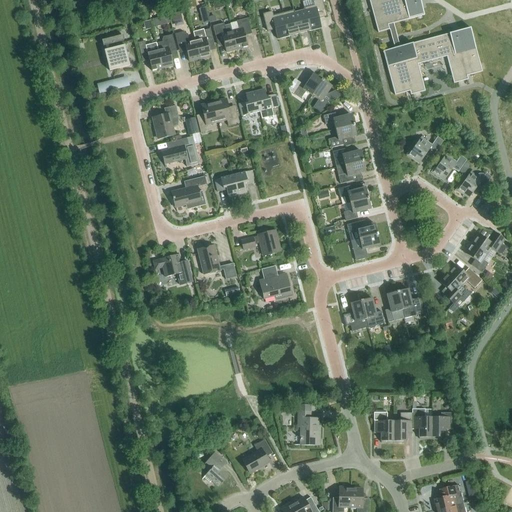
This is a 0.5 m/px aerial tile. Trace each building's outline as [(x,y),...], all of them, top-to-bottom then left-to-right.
[(314,5),(303,8),(304,11),(304,10),(310,31),(321,28),(318,19),(326,17),(321,0),(320,0),(313,2),(314,5)] [(368,0),(378,33),(390,30),(395,48),(383,52),(394,96),(405,93),(404,89),(408,87),(410,95),(425,91),(418,65),(446,57),(453,84),(468,80),(466,72),(470,71),(471,75),(482,72),(470,28),(459,31),(459,30),(459,31),(449,34),(450,37),(440,40),(439,36),(425,40),(426,43),(416,46),(415,43),(399,47),(393,24),(424,16),(421,5),(422,5),(422,4),(421,4),(419,0),(368,0)] [(294,13),(299,34),(310,31),(304,10),(304,11),(294,13)] [(294,11),(282,13),(288,37),(299,34),(294,13),(294,11)] [(271,12),(263,15),(267,32),(274,30),(277,39),(288,37),(282,13),(272,16),(271,12)] [(168,14),(153,19),(155,26),(171,22),(168,14)] [(232,31),(237,50),(247,47),(244,34),(251,32),(248,19),(236,22),(238,30),(232,31)] [(223,24),(220,25),(212,27),(216,39),(222,37),(226,53),(237,50),(232,31),(226,33),(223,24)] [(195,41),(200,59),(210,57),(207,42),(213,41),(210,29),(204,31),(204,30),(193,33),(195,41)] [(195,41),(189,42),(187,35),(183,32),(175,35),(178,49),(185,48),(189,62),(200,59),(195,41)] [(162,69),(173,66),(169,52),(176,50),(172,35),(162,38),(162,40),(162,42),(156,44),(162,69)] [(152,72),(162,69),(156,44),(145,47),(144,42),(138,43),(141,59),(148,57),(152,72)] [(130,66),(124,46),(104,51),(109,71),(130,66)] [(312,96),(322,81),(313,74),(305,87),(300,84),(293,94),(300,99),(305,92),(312,96)] [(331,87),(322,81),(312,96),(318,100),(313,108),(320,113),(328,102),(323,99),(331,87)] [(260,112),(262,119),(273,116),(271,109),(278,107),(274,95),(266,97),(264,90),(254,92),(260,112)] [(242,117),(260,112),(254,92),(245,95),(247,102),(238,104),(242,117)] [(213,103),(218,123),(226,121),(228,127),(239,124),(236,111),(229,112),(226,100),(213,103)] [(210,125),(218,123),(213,103),(201,106),(204,119),(197,121),(200,134),(212,131),(210,125)] [(170,119),(178,117),(175,106),(164,109),(165,115),(152,118),(158,139),(174,135),(170,119)] [(323,116),(325,125),(333,123),(335,131),(353,126),(351,115),(336,119),(335,113),(323,116)] [(188,136),(199,133),(195,118),(185,121),(188,136)] [(356,136),(353,126),(335,131),(337,137),(329,140),(331,148),(343,145),(342,140),(356,136)] [(161,152),(164,165),(185,160),(187,168),(199,164),(193,137),(173,142),(175,149),(161,152)] [(420,139),(417,143),(414,141),(407,152),(410,154),(408,156),(419,164),(427,151),(433,156),(443,142),(437,137),(431,146),(420,139)] [(334,161),(336,168),(362,162),(360,151),(345,155),(344,149),(332,152),(334,161)] [(458,173),(467,160),(461,156),(456,163),(445,156),(433,173),(444,181),(452,169),(458,173)] [(362,162),(336,168),(338,176),(340,184),(352,181),(351,176),(365,172),(362,162)] [(232,176),(237,196),(247,193),(245,186),(253,184),(250,171),(232,176)] [(486,174),(484,175),(483,175),(482,174),(481,174),(479,174),(478,174),(478,175),(477,175),(476,176),(475,177),(470,173),(458,191),(469,198),(477,186),(483,190),(491,177),(486,174)] [(228,198),(237,196),(232,176),(214,180),(217,193),(226,191),(228,198)] [(186,189),(171,193),(175,208),(185,205),(187,210),(205,205),(202,191),(198,192),(197,188),(207,185),(204,177),(192,180),(194,187),(186,189)] [(339,198),(344,197),(346,204),(350,203),(368,199),(365,188),(351,192),(349,186),(337,189),(339,198)] [(371,209),(368,199),(350,203),(351,211),(343,213),(345,222),(357,218),(356,213),(371,209)] [(363,221),(346,225),(350,242),(359,240),(359,239),(377,235),(374,224),(364,227),(363,221)] [(258,235),(258,237),(241,241),(243,251),(253,248),(252,246),(257,245),(256,243),(260,242),(263,257),(280,252),(274,231),(258,235)] [(505,249),(505,246),(502,244),(505,240),(494,232),(491,236),(488,241),(477,234),(471,244),(487,255),(491,249),(496,253),(499,255),(502,254),(505,249)] [(380,245),(377,235),(359,239),(359,240),(350,242),(352,249),(355,262),(368,258),(365,249),(380,245)] [(483,261),(487,255),(471,244),(464,253),(474,260),(471,266),(481,273),(488,264),(483,261)] [(226,280),(236,277),(233,264),(219,267),(214,246),(197,250),(203,275),(223,270),(226,280)] [(154,270),(161,269),(163,268),(165,278),(176,275),(179,286),(193,283),(187,261),(180,263),(178,255),(172,257),(172,255),(168,256),(168,258),(152,262),(154,270)] [(466,282),(470,286),(474,289),(481,281),(468,268),(464,273),(455,265),(447,273),(461,287),(466,282)] [(261,270),(264,280),(259,281),(264,301),(290,295),(286,275),(277,277),(275,267),(261,270)] [(447,273),(439,282),(445,288),(441,292),(444,295),(453,304),(458,299),(463,303),(470,295),(461,287),(447,273)] [(408,289),(397,292),(404,319),(424,314),(420,299),(411,301),(408,289)] [(404,319),(397,292),(386,295),(390,309),(385,311),(388,323),(396,321),(404,319)] [(372,299),(361,301),(368,328),(370,329),(373,329),(375,326),(384,324),(381,312),(375,313),(372,299)] [(352,332),(368,328),(361,301),(350,304),(353,315),(343,317),(346,327),(350,326),(352,332)] [(412,429),(412,410),(412,414),(400,413),(400,422),(393,422),(393,443),(406,443),(406,433),(412,433),(412,429)] [(412,410),(412,429),(419,429),(419,439),(431,439),(431,418),(425,418),(425,410),(412,410)] [(298,411),(297,428),(300,428),(300,446),(318,446),(318,439),(320,439),(320,430),(318,430),(318,419),(310,418),(310,412),(298,411)] [(374,413),(374,427),(374,434),(381,434),(381,443),(393,443),(393,422),(386,422),(386,413),(374,413)] [(451,430),(451,424),(451,413),(441,413),(441,417),(438,417),(438,418),(431,418),(431,439),(444,439),(444,430),(451,430)] [(266,457),(272,454),(264,440),(254,446),(257,452),(242,461),(249,473),(269,462),(266,457)] [(218,487),(229,475),(221,469),(226,463),(215,453),(203,466),(209,471),(203,478),(209,483),(211,481),(218,487)] [(472,481),(465,483),(467,492),(474,490),(472,481)] [(442,498),(435,500),(438,510),(456,506),(456,505),(464,503),(461,493),(460,493),(458,485),(440,490),(442,498)] [(350,489),(345,489),(345,487),(339,487),(338,498),(332,498),(332,511),(343,511),(344,508),(350,508),(350,489)] [(350,489),(350,508),(356,508),(356,511),(367,511),(368,501),(362,501),(362,499),(362,489),(350,489)] [(292,504),(296,511),(318,511),(310,498),(305,501),(303,498),(292,504)] [(466,511),(464,503),(456,505),(456,506),(438,510),(438,511),(466,511)]
